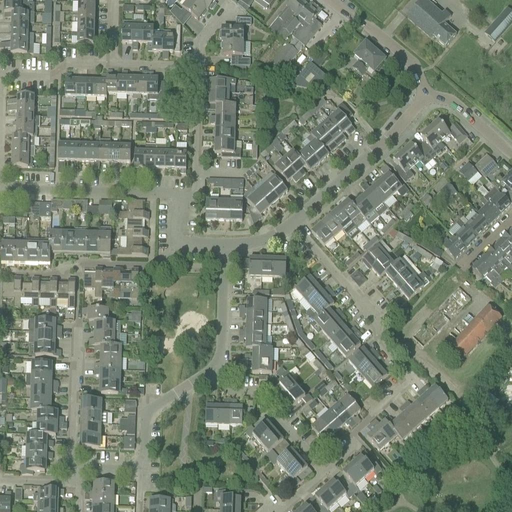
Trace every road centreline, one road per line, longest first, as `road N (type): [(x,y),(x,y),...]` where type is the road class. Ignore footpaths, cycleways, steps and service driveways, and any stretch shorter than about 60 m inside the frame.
road 1 (residential): [(323,470),(410,379),(380,346),(373,316),(293,222)]
road 2 (residential): [(0,192),(194,193),(197,69)]
road 3 (residential): [(0,274),(161,266),(178,245),(221,246)]
road 4 (residential): [(74,467),(142,469),(144,414),(215,364)]
road 5 (residential): [(323,470),(265,398),(215,364)]
road 6 (tertiary): [(427,96),(413,64),(325,0)]
road 7 (residential): [(74,467),(77,326)]
